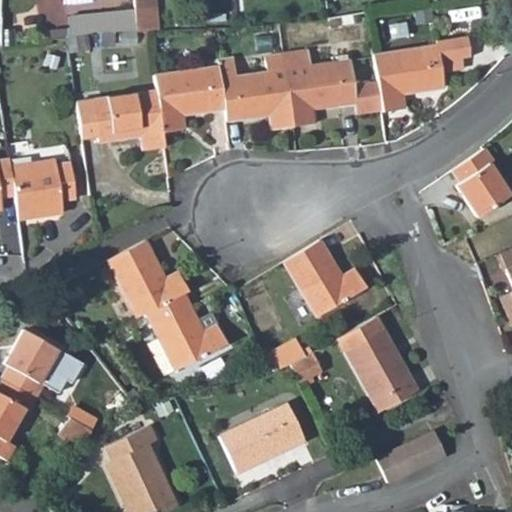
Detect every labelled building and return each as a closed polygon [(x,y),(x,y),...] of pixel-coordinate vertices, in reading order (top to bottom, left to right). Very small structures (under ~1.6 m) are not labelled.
[(92,5),(91,0),(65,0),(65,8),(92,5)] [(155,0),(131,0),(133,11),(135,35),(152,34),(158,34),(155,0)] [(69,18),(71,40),(113,36),(135,35),(133,11),(69,18)] [(440,48),(377,58),(382,91),(385,114),(386,115),(408,111),(406,97),(448,90),(445,75),(444,65),(466,61),(474,60),(470,38),(439,44),(440,48)] [(313,55),(286,59),(297,127),(318,124),(316,111),(358,105),(358,103),(357,95),(353,64),(352,64),(351,59),(341,60),(342,65),(315,69),(313,55)] [(275,130),(297,127),(286,59),(286,58),(267,60),(269,75),(238,79),(236,62),(222,64),(222,68),(228,111),(229,123),(274,117),(275,130)] [(466,61),(444,65),(445,75),(467,71),(466,61)] [(185,117),(228,111),(222,68),(157,77),(160,93),(165,133),(187,130),(185,117)] [(360,117),(385,114),(382,91),(364,93),(366,102),(358,103),(358,105),(360,117)] [(144,151),(167,148),(165,133),(160,93),(95,102),(80,104),(85,141),(99,140),(99,143),(142,137),(144,151)] [(364,93),(357,95),(358,103),(366,102),(364,93)] [(491,149),(465,160),(456,164),(462,178),(457,181),(471,216),(508,201),(494,167),(498,164),(491,149)] [(3,198),(18,195),(14,167),(13,160),(0,162),(0,212),(5,211),(3,198)] [(58,160),(14,167),(18,195),(22,220),(68,212),(66,203),(80,200),(74,164),(60,166),(58,160)] [(346,274),(324,236),(286,256),(320,314),(370,284),(360,267),(346,274)] [(168,277),(148,241),(109,262),(138,318),(147,313),(184,292),(190,288),(180,271),(168,277)] [(511,291),(498,298),(511,328),(511,248),(507,250),(495,254),(500,269),(505,268),(511,284),(511,286),(511,291)] [(203,330),(184,292),(147,313),(161,343),(151,350),(171,378),(227,340),(215,322),(203,330)] [(389,330),(378,311),(338,331),(384,411),(423,387),(389,330)] [(297,331),(266,347),(275,365),(290,357),(306,349),(297,331)] [(8,377),(2,388),(36,404),(43,392),(38,389),(54,358),(21,340),(3,374),(8,377)] [(324,363),(314,345),(306,349),(290,357),(300,376),(324,363)] [(28,419),(36,404),(2,388),(0,392),(0,467),(8,472),(15,457),(4,450),(23,416),(28,419)] [(222,437),(242,471),(307,436),(289,402),(222,437)] [(93,443),(99,433),(72,420),(58,440),(77,454),(93,443)] [(114,468),(135,511),(180,511),(185,510),(155,448),(164,443),(156,429),(113,450),(120,465),(114,468)] [(374,460),(386,484),(443,455),(433,432),(374,460)]
